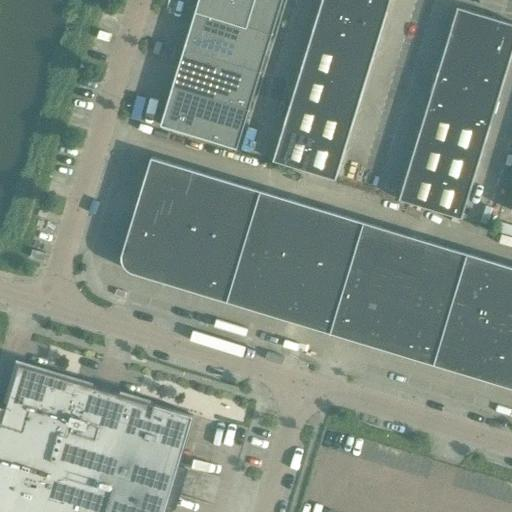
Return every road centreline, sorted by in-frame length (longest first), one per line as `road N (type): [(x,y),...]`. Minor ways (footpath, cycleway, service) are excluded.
road 1 (unclassified): [(140,0),(48,308)]
road 2 (unclassified): [(295,386),(48,308)]
road 3 (unclassified): [(511,451),(295,386)]
road 4 (unknown): [(485,511),(353,474)]
road 5 (unclassified): [(257,511),(295,386)]
